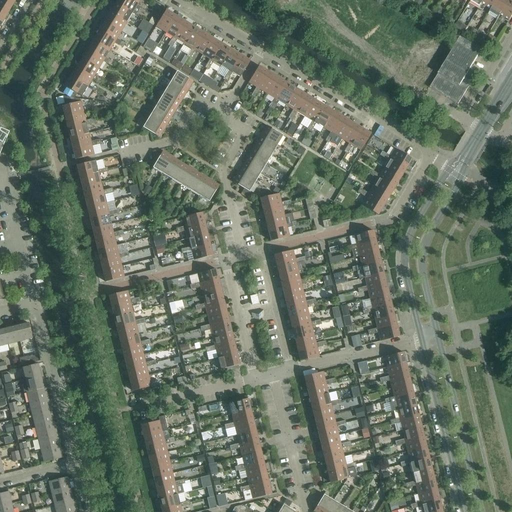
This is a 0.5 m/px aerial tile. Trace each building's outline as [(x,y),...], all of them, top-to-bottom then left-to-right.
[(14,3),(8,0),(0,0),(0,8),(8,13),(14,3)] [(138,4),(131,0),(117,0),(116,3),(132,13),(137,6),(138,4)] [(139,2),(140,0),(131,0),(138,4),(137,6),(141,8),(143,4),(139,2)] [(300,0),(297,7),(408,74),(419,56),(326,0),(300,0)] [(471,0),(469,3),(479,9),(482,3),(484,0),(471,0)] [(484,0),(482,3),(491,9),(496,0),(484,0)] [(496,0),(491,9),(488,14),(497,20),(500,14),(509,0),(496,0)] [(511,0),(509,0),(500,14),(510,20),(511,16),(511,0)] [(132,13),(116,3),(110,12),(127,22),(132,13)] [(166,10),(156,27),(166,32),(176,16),(166,10)] [(127,22),(110,12),(105,22),(121,32),(127,22)] [(173,37),(175,38),(185,22),(176,16),(166,32),(173,37)] [(458,21),(455,26),(464,32),(468,27),(458,21)] [(121,32),(105,22),(99,31),(116,41),(114,43),(119,45),(121,41),(117,39),(121,32)] [(174,43),(175,43),(182,47),(194,27),(185,22),(175,38),(173,37),(170,41),(174,43)] [(189,52),(191,48),(193,49),(203,33),(194,27),(182,47),(180,50),(187,55),(189,52)] [(475,36),(482,41),(486,35),(478,30),(475,36)] [(116,41),(99,31),(94,40),(110,50),(114,43),(116,41)] [(142,31),(136,40),(142,44),(148,34),(142,31)] [(193,55),(195,50),(203,55),(212,38),(203,33),(193,49),(191,48),(189,52),(193,55)] [(497,38),(489,34),(485,41),(493,45),(497,38)] [(430,88),(442,95),(458,105),(469,87),(480,70),(473,66),(482,50),(461,37),(430,88)] [(210,59),(212,60),(222,44),(212,38),(203,55),(210,59)] [(110,50),(94,40),(88,50),(104,59),(103,61),(107,64),(110,60),(105,57),(110,50)] [(211,66),(211,67),(218,71),(221,66),(231,50),(222,44),(212,60),(210,59),(207,63),(211,66)] [(104,59),(88,50),(82,59),(99,69),(103,61),(104,59)] [(240,55),(231,50),(221,66),(228,70),(230,72),(240,55)] [(230,77),(232,73),(240,77),(250,61),(240,55),(230,72),(228,70),(226,75),(230,77)] [(138,57),(134,63),(138,66),(142,59),(138,57)] [(99,69),(82,59),(77,68),(93,78),(92,80),(96,83),(98,79),(94,76),(99,69)] [(175,60),(172,65),(180,70),(183,65),(175,60)] [(190,76),(193,70),(184,65),(181,70),(190,76)] [(249,83),(256,87),(258,88),(268,72),(258,66),(249,83)] [(93,78),(77,68),(71,77),(88,87),(92,80),(93,78)] [(193,81),(177,71),(171,81),(187,91),(193,81)] [(267,94),(277,78),(268,72),(258,88),(256,87),(254,91),(258,94),(260,90),(267,94)] [(67,88),(73,92),(69,98),(74,98),(77,94),(82,97),(88,87),(71,77),(65,87),(67,88)] [(201,78),(199,81),(208,87),(210,84),(201,78)] [(277,100),(287,83),(277,78),(267,94),(275,99),(277,100)] [(165,90),(182,100),(187,91),(171,81),(165,90)] [(286,105),(296,89),(287,83),(277,100),(275,99),(272,103),(276,105),(279,101),(286,105)] [(218,93),(220,89),(210,84),(208,87),(218,93)] [(67,88),(63,94),(69,98),(73,92),(67,88)] [(295,111),(305,94),(296,89),(286,105),(293,110),(295,111)] [(160,100),(176,110),(182,100),(165,90),(160,100)] [(305,117),(314,100),(305,94),(295,111),(293,110),(291,114),(295,116),(297,112),(305,117)] [(69,98),(63,96),(65,106),(71,104),(69,98)] [(69,98),(71,104),(65,106),(62,106),(65,117),(84,113),(81,102),(75,103),(74,98),(69,98)] [(176,110),(160,100),(154,109),(171,119),(176,110)] [(314,122),(324,106),(314,100),(305,117),(312,121),(314,122)] [(323,128),(333,111),(324,106),(314,122),(312,121),(309,125),(313,128),(316,123),(323,128)] [(171,119),(154,109),(149,118),(165,128),(171,119)] [(332,133),(342,117),(333,111),(323,128),(330,132),(332,133)] [(84,113),(65,117),(68,128),(86,123),(87,126),(91,124),(90,120),(86,121),(84,113)] [(342,139),(352,123),(342,117),(332,133),(330,132),(328,136),(332,139),(334,135),(342,139)] [(143,128),(159,138),(165,128),(149,118),(143,128)] [(277,120),(274,125),(280,129),(283,124),(277,120)] [(86,123),(68,128),(70,138),(89,134),(87,126),(86,123)] [(351,145),(361,128),(352,123),(342,139),(349,143),(351,145)] [(283,136),(267,126),(261,135),(277,145),(283,136)] [(9,132),(0,128),(0,153),(1,151),(9,132)] [(353,146),(361,150),(370,134),(361,128),(351,145),(349,143),(346,148),(350,150),(353,146)] [(89,134),(70,138),(73,149),(91,144),(92,146),(96,145),(95,141),(91,142),(89,134)] [(255,145),(272,155),(277,145),(261,135),(255,145)] [(304,138),(301,143),(306,146),(309,141),(304,138)] [(94,155),(92,146),(91,144),(73,149),(75,160),(94,155)] [(250,154),(266,164),(272,155),(255,145),(250,154)] [(301,146),(297,152),(303,155),(306,150),(301,146)] [(395,149),(391,157),(389,159),(406,169),(412,159),(395,149)] [(163,152),(153,168),(162,174),(172,157),(163,152)] [(266,164),(250,154),(244,163),(260,173),(266,164)] [(384,168),(400,178),(406,169),(389,159),(391,157),(386,154),(384,158),(388,161),(384,168)] [(172,179),(181,163),(172,157),(162,174),(172,179)] [(97,170),(95,161),(77,166),(79,177),(98,172),(99,174),(103,173),(102,169),(97,170)] [(181,185),(191,169),(181,163),(172,179),(181,185)] [(260,173),(244,163),(238,172),(255,182),(260,173)] [(378,177),(395,187),(400,178),(384,168),(379,175),(378,177)] [(191,169),(181,185),(190,191),(200,174),(191,169)] [(98,172),(79,177),(82,187),(101,183),(99,174),(98,172)] [(233,182),(249,192),(249,191),(253,194),(257,186),(254,184),(255,182),(238,172),(233,182)] [(373,186),(389,196),(395,187),(378,177),(379,175),(375,173),(373,177),(377,179),(373,186)] [(200,174),(190,191),(199,196),(209,180),(200,174)] [(209,202),(219,186),(209,180),(199,196),(209,202)] [(101,183),(82,187),(85,198),(103,193),(104,195),(109,194),(107,189),(103,191),(101,183)] [(367,196),(383,205),(389,196),(373,186),(368,194),(367,196)] [(366,198),(361,205),(378,215),(383,205),(367,196),(368,194),(364,191),(362,195),(366,198)] [(103,193),(85,198),(87,208),(106,203),(104,195),(103,193)] [(281,203),(279,194),(260,199),(263,210),(281,205),(282,207),(287,206),(286,201),(281,203)] [(106,203),(87,208),(90,219),(108,214),(109,216),(114,215),(113,210),(108,212),(106,203)] [(281,205),(263,210),(265,220),(284,215),(282,207),(281,205)] [(168,206),(164,213),(168,215),(172,208),(168,206)] [(183,217),(185,226),(186,228),(205,224),(202,213),(183,217)] [(108,214),(90,219),(92,229),(111,225),(109,216),(108,214)] [(284,215),(265,220),(268,230),(287,226),(287,228),(292,227),(291,222),(286,224),(284,215)] [(331,226),(330,220),(322,222),(324,228),(331,226)] [(182,240),(189,239),(207,234),(205,224),(186,228),(185,226),(181,227),(182,232),(180,232),(182,240)] [(111,225),(92,229),(95,240),(114,235),(114,237),(119,236),(118,232),(113,233),(111,225)] [(289,237),(287,228),(287,226),(268,230),(271,241),(289,237)] [(354,235),(357,244),(357,246),(376,242),(373,231),(354,235)] [(164,234),(153,237),(155,247),(167,244),(164,234)] [(189,239),(191,247),(191,249),(210,245),(207,234),(189,239)] [(114,235),(95,240),(98,250),(116,246),(114,237),(114,235)] [(360,257),(378,252),(376,242),(357,246),(357,244),(352,245),(353,250),(358,249),(360,257)] [(163,245),(155,247),(157,255),(164,253),(163,245)] [(192,252),(194,260),(213,256),(210,245),(191,249),(191,247),(186,248),(187,253),(192,252)] [(116,246),(98,250),(100,261),(119,256),(119,258),(124,257),(123,253),(118,254),(116,246)] [(295,259),(293,251),(274,255),(277,266),(295,262),(296,264),(301,263),(300,258),(295,259)] [(362,267),(381,263),(378,252),(360,257),(362,265),(362,267)] [(332,257),(329,258),(330,264),(345,261),(343,254),(332,257)] [(119,256),(100,261),(103,271),(121,267),(119,258),(119,256)] [(295,262),(277,266),(279,277),(298,272),(296,264),(295,262)] [(365,278),(383,273),(381,263),(362,267),(362,265),(357,266),(358,271),(363,270),(365,278)] [(105,282),(124,278),(121,267),(103,271),(105,282)] [(197,274),(199,283),(200,285),(219,280),(216,269),(197,274)] [(298,272),(279,277),(282,287),(301,282),(301,285),(306,284),(305,279),(300,280),(298,272)] [(367,289),(386,284),(383,273),(365,278),(367,286),(367,289)] [(203,296),(221,291),(219,280),(200,285),(199,283),(195,284),(196,288),(201,287),(203,296)] [(301,282),(282,287),(285,298),(303,293),(301,285),(301,282)] [(370,299),(389,294),(386,284),(367,289),(367,286),(362,287),(363,292),(368,291),(370,299)] [(129,300),(127,291),(109,296),(111,307),(130,302),(131,304),(135,303),(134,299),(129,300)] [(205,306),(224,301),(221,291),(203,296),(205,304),(205,306)] [(303,293),(285,298),(287,308),(306,304),(306,306),(311,305),(310,300),(305,301),(303,293)] [(373,310),(391,305),(389,294),(370,299),(372,307),(373,310)] [(257,295),(250,297),(252,305),(259,303),(257,295)] [(208,316),(226,312),(224,301),(205,306),(205,304),(200,305),(201,309),(206,308),(208,316)] [(130,302),(111,307),(114,317),(133,313),(131,304),(130,302)] [(306,304),(287,308),(290,319),(308,314),(306,306),(306,304)] [(375,320),(394,315),(391,305),(373,310),(372,307),(367,308),(368,313),(373,312),(375,320)] [(338,307),(332,309),(334,319),(340,317),(338,307)] [(260,319),(262,320),(264,314),(260,309),(254,311),(252,317),(256,321),(258,320),(260,319)] [(210,327),(229,322),(226,312),(208,316),(210,325),(210,327)] [(136,325),(141,324),(139,320),(135,321),(133,313),(114,317),(117,328),(135,323),(136,325)] [(308,314),(290,319),(292,329),(311,325),(312,327),(316,326),(315,321),(310,322),(308,314)] [(378,330),(396,326),(394,315),(375,320),(377,328),(378,330)] [(180,316),(173,317),(175,324),(182,322),(180,316)] [(213,337),(231,333),(229,322),(210,327),(210,325),(205,326),(206,330),(211,329),(213,337)] [(33,341),(28,323),(16,326),(20,344),(33,341)] [(135,323),(117,328),(119,338),(138,334),(136,325),(135,323)] [(311,325),(292,329),(295,340),(314,335),(312,327),(311,325)] [(4,329),(9,347),(20,344),(16,326),(4,329)] [(378,333),(380,341),(399,337),(396,326),(378,330),(377,328),(372,329),(374,334),(378,333)] [(0,330),(0,348),(9,347),(4,329),(0,330)] [(215,348),(234,343),(231,333),(213,337),(215,346),(215,348)] [(140,342),(138,334),(119,338),(122,349),(140,344),(141,346),(146,345),(145,341),(140,342)] [(314,335),(295,340),(298,350),(316,346),(317,348),(322,347),(320,342),(316,343),(314,335)] [(360,335),(351,337),(354,348),(362,345),(360,335)] [(218,358),(237,354),(234,343),(215,348),(215,346),(210,347),(211,351),(216,350),(218,358)] [(140,344),(122,349),(124,359),(143,355),(141,346),(140,344)] [(319,357),(317,348),(316,346),(298,350),(300,361),(319,357)] [(403,352),(384,357),(387,368),(406,363),(403,352)] [(238,365),(239,365),(237,354),(218,358),(221,369),(238,365)] [(143,355),(124,359),(127,370),(146,365),(146,367),(151,366),(150,362),(145,363),(143,355)] [(390,378),(408,374),(406,363),(387,368),(389,376),(390,378)] [(41,368),(39,369),(38,364),(22,368),(25,380),(43,376),(41,368)] [(146,365),(127,370),(130,380),(148,376),(146,367),(146,365)] [(325,381),(323,372),(304,377),(307,388),(325,383),(326,385),(331,384),(330,380),(325,381)] [(10,374),(3,375),(5,383),(11,382),(10,374)] [(392,389),(411,384),(408,374),(390,378),(389,376),(384,377),(385,382),(390,381),(392,389)] [(44,388),(43,387),(43,384),(44,383),(43,376),(25,380),(28,391),(28,392),(44,388)] [(134,391),(151,387),(148,376),(130,380),(132,391),(134,391)] [(309,398),(328,394),(326,385),(325,383),(307,388),(309,398)] [(395,399),(413,395),(411,384),(392,389),(394,397),(395,399)] [(358,386),(351,388),(353,398),(360,397),(358,386)] [(45,387),(43,387),(44,388),(28,392),(28,391),(26,392),(29,404),(48,399),(45,387)] [(312,409),(331,404),(331,406),(336,405),(335,401),(330,402),(328,394),(309,398),(312,409)] [(392,411),(397,410),(416,405),(413,395),(395,399),(394,397),(389,398),(391,403),(389,403),(392,411)] [(32,415),(51,411),(48,399),(29,404),(32,415)] [(248,399),(229,403),(232,415),(250,410),(248,399)] [(333,415),(331,406),(331,404),(312,409),(315,419),(333,415)] [(397,410),(399,418),(400,420),(419,416),(416,405),(397,410)] [(362,407),(356,409),(359,418),(365,417),(362,407)] [(234,425),(253,420),(250,410),(232,415),(234,423),(234,425)] [(35,427),(54,422),(51,411),(32,415),(35,427)] [(317,430),(336,425),(336,428),(341,426),(340,422),(335,423),(333,415),(315,419),(317,430)] [(159,421),(141,425),(143,436),(162,432),(168,430),(164,416),(158,417),(159,421)] [(402,431),(421,426),(419,416),(400,420),(399,418),(395,419),(396,424),(400,423),(402,431)] [(237,435),(256,431),(253,420),(234,425),(234,423),(229,424),(230,428),(235,427),(237,435)] [(54,422),(35,427),(38,439),(57,434),(54,422)] [(11,424),(4,426),(6,433),(13,431),(11,424)] [(338,436),(336,428),(336,425),(317,430),(320,440),(338,436)] [(405,441),(424,437),(421,426),(402,431),(404,439),(405,441)] [(240,446),(258,441),(256,431),(237,435),(239,444),(240,446)] [(164,440),(162,432),(143,436),(146,447),(164,442),(165,444),(170,443),(169,439),(164,440)] [(57,434),(38,439),(41,450),(60,446),(57,434)] [(346,447),(345,443),(340,444),(338,436),(320,440),(322,451),(341,446),(341,449),(346,447)] [(408,452),(426,447),(424,437),(405,441),(404,439),(400,440),(401,445),(406,444),(408,452)] [(242,456),(261,452),(258,441),(240,446),(239,444),(234,445),(235,449),(240,448),(242,456)] [(148,457),(167,453),(165,444),(164,442),(146,447),(148,457)] [(44,463),(63,458),(60,446),(41,450),(44,463)] [(341,446),(322,451),(325,461),(344,457),(341,449),(341,446)] [(410,463),(429,458),(426,447),(408,452),(410,460),(410,463)] [(245,467),(263,462),(261,452),(242,456),(244,465),(245,467)] [(151,468),(170,463),(170,465),(175,464),(174,460),(169,461),(167,453),(148,457),(151,468)] [(203,455),(197,457),(198,464),(205,462),(203,455)] [(327,472),(346,467),(347,470),(351,468),(350,464),(346,465),(344,457),(325,461),(327,472)] [(413,473),(431,469),(429,458),(410,463),(410,460),(405,462),(406,466),(411,465),(413,473)] [(247,477),(266,473),(263,462),(245,467),(244,465),(239,466),(241,470),(245,469),(247,477)] [(172,474),(170,465),(170,463),(151,468),(154,478),(172,474)] [(352,468),(356,467),(355,463),(350,464),(351,468),(347,470),(346,467),(327,472),(330,483),(355,477),(352,468)] [(199,476),(208,473),(206,466),(197,468),(199,476)] [(415,484),(434,479),(431,469),(413,473),(415,481),(415,484)] [(250,488),(268,483),(266,473),(247,477),(249,486),(250,488)] [(156,489),(175,484),(175,486),(180,485),(179,481),(174,482),(172,474),(154,478),(156,489)] [(67,477),(48,482),(51,494),(70,489),(67,477)] [(209,478),(201,480),(201,481),(202,487),(203,488),(211,486),(209,478)] [(181,485),(185,484),(184,479),(179,481),(180,485),(175,486),(175,484),(156,489),(159,499),(177,495),(183,493),(181,485)] [(418,494),(437,489),(434,479),(415,484),(415,481),(410,482),(411,487),(416,486),(418,494)] [(253,499),(271,494),(268,483),(250,488),(249,486),(245,487),(246,491),(250,490),(253,499)] [(54,506),(73,501),(70,489),(51,494),(54,506)] [(421,505),(439,500),(437,489),(418,494),(420,502),(421,505)] [(8,492),(0,493),(0,506),(11,504),(8,492)] [(179,503),(177,495),(159,499),(161,510),(180,505),(181,507),(185,506),(184,502),(179,503)] [(324,495),(314,511),(315,511),(326,511),(333,501),(324,495)] [(422,511),(435,511),(442,510),(439,500),(421,505),(420,502),(415,503),(416,508),(421,507),(422,511)] [(55,511),(76,511),(73,501),(54,506),(55,511)] [(338,511),(342,506),(333,501),(326,511),(338,511)] [(397,502),(389,504),(391,511),(399,509),(397,502)]
